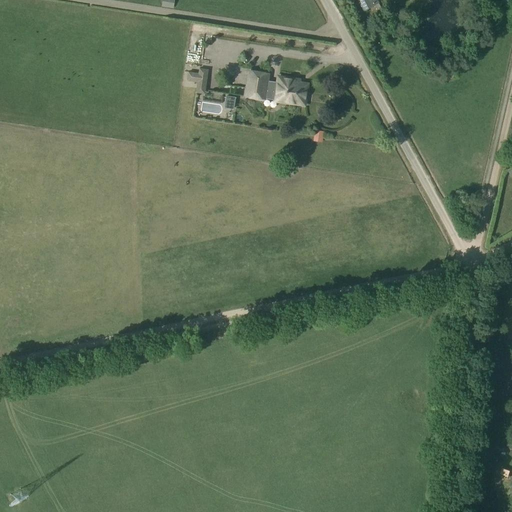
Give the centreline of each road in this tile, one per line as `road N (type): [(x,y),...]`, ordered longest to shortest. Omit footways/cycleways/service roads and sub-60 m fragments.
road 1 (track): [(0,367),(473,268)]
road 2 (unclassified): [(473,268),(324,0)]
road 3 (track): [(473,268),(511,92)]
road 4 (track): [(450,443),(473,268)]
